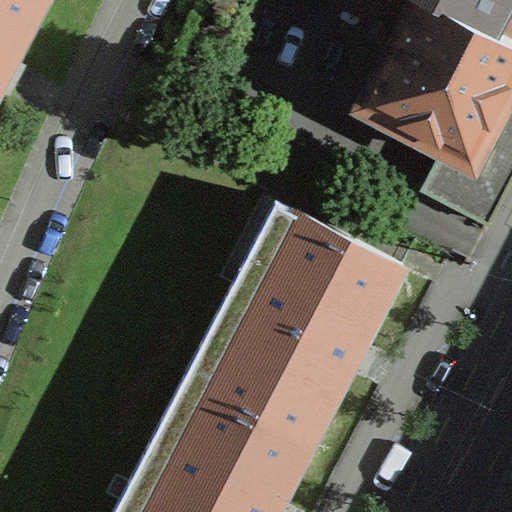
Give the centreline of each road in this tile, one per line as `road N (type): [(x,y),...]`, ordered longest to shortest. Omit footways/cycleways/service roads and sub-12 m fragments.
road 1 (residential): [(0,331),(34,239),(148,0)]
road 2 (secondary): [(432,511),(511,360)]
